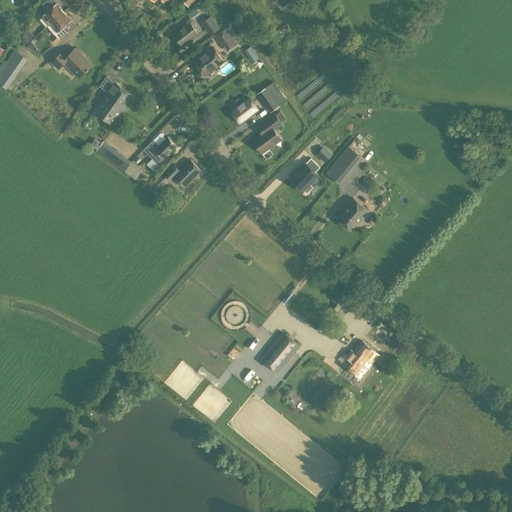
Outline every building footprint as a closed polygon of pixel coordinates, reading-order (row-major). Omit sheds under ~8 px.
[(56,3),(48,11),(44,6),(39,10),(50,23),(63,11),(56,3)] [(193,16),(199,11),(195,7),(189,12),(193,16)] [(71,20),(63,11),(50,23),(58,32),(71,20)] [(201,23),(210,35),(220,28),(210,16),(204,20),(202,16),(199,18),(202,22),(201,23)] [(182,46),(198,33),(190,23),(174,35),(182,46)] [(215,36),(226,51),(237,43),(225,28),(215,36)] [(20,37),(27,43),(34,35),(27,29),(20,37)] [(245,49),(253,62),(259,58),(252,45),(245,49)] [(204,75),(223,60),(214,47),(194,62),(204,75)] [(76,48),(67,56),(62,51),(51,62),(58,70),(65,63),(78,77),(92,64),(76,48)] [(0,84),(6,89),(27,59),(14,50),(6,61),(4,59),(0,63),(0,84)] [(135,95),(114,81),(107,75),(99,86),(107,92),(101,100),(107,105),(108,103),(109,104),(110,103),(112,104),(113,103),(124,110),(135,95)] [(257,94),(270,112),(279,106),(266,87),(257,94)] [(258,110),(248,97),(231,111),(241,123),(258,110)] [(107,105),(101,100),(94,111),(114,125),(124,110),(113,103),(112,104),(110,103),(109,104),(108,103),(107,105)] [(262,134),(261,134),(251,141),(261,155),(280,141),(273,130),(282,123),(281,122),(286,119),(280,111),(276,114),(275,114),(257,127),(262,134)] [(176,144),(167,135),(158,144),(152,138),(142,147),(151,157),(157,151),(162,157),(176,144)] [(328,146),(331,150),(337,144),(333,140),(328,146)] [(125,172),(132,161),(103,141),(96,151),(125,172)] [(348,145),(326,172),(341,185),(363,158),(348,145)] [(191,160),(180,170),(175,165),(164,175),(170,181),(174,177),(183,186),(200,169),(191,160)] [(142,169),(132,161),(125,172),(134,179),(142,169)] [(288,180),(302,193),(304,191),(306,194),(312,188),(309,186),(318,177),(304,164),(288,180)] [(166,179),(162,175),(151,186),(155,190),(166,179)] [(350,230),(356,223),(357,224),(368,211),(352,198),(345,207),(346,208),(337,219),(350,230)] [(284,333),(262,359),(277,371),(298,345),(296,343),(287,336),(284,333)] [(349,357),(345,362),(351,367),(346,373),(356,382),(379,355),(363,341),(357,348),(353,344),(345,354),(349,357)]
